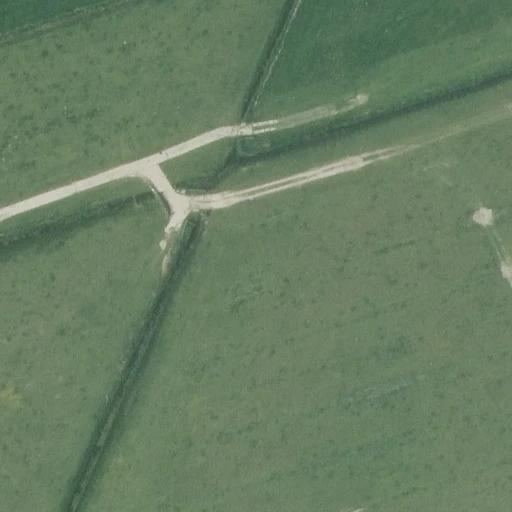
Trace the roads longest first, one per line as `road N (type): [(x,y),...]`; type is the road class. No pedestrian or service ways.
road 1 (track): [(253,130),(147,160),(178,208),(214,203)]
road 2 (track): [(147,160),(0,213)]
